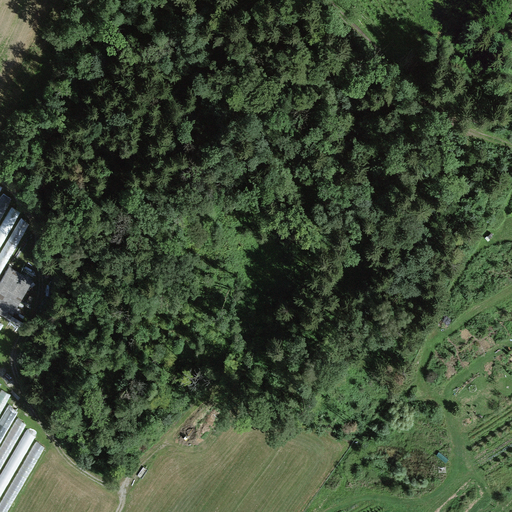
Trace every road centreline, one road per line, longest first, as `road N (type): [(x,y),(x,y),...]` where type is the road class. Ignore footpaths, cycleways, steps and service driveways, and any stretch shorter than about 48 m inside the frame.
road 1 (track): [(511,140),(356,441),(206,390),(114,490)]
road 2 (track): [(117,511),(114,490),(64,461),(13,387),(11,356),(35,281),(25,211)]
road 3 (track): [(322,0),(428,105),(477,135)]
